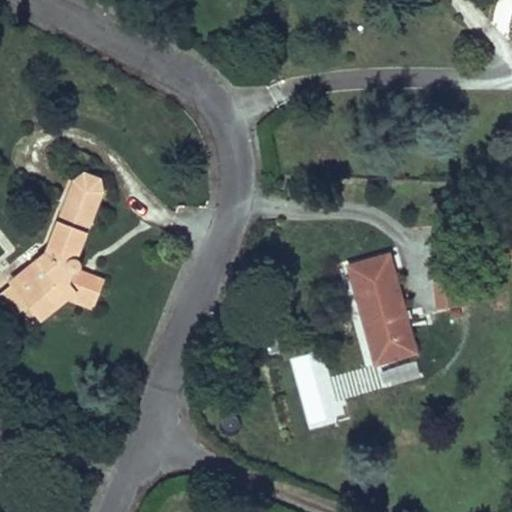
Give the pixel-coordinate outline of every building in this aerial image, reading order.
[(73,205),(47,265),(20,289),(34,307),(49,325),(72,306),(95,315),(100,298),(71,286),(75,275),(82,277),(85,270),(85,268),(83,259),(106,195),(103,184),(89,180),(80,187),(75,187),(68,202),(73,205)] [(396,265),(357,275),(382,369),(421,358),(396,265)] [(437,310),(471,305),(465,267),(431,272),(437,310)] [(71,286),(100,298),(104,286),(82,277),(75,275),(71,286)] [(22,317),(34,307),(20,289),(7,298),(22,317)] [(289,358),(309,429),(343,419),(323,348),(289,358)]
